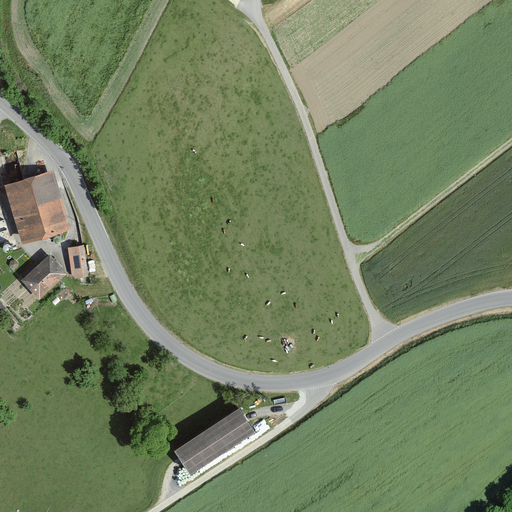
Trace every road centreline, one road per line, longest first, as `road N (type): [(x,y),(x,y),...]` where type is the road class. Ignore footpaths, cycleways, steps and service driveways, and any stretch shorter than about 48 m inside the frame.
road 1 (tertiary): [(511,297),(386,341),(331,378),(295,387),(236,381),(182,356),(140,322),(69,170),(52,144),(0,100)]
road 2 (track): [(386,341),(359,289),(257,0)]
road 3 (track): [(152,511),(273,432),(331,378)]
road 4 (track): [(350,261),(511,137)]
